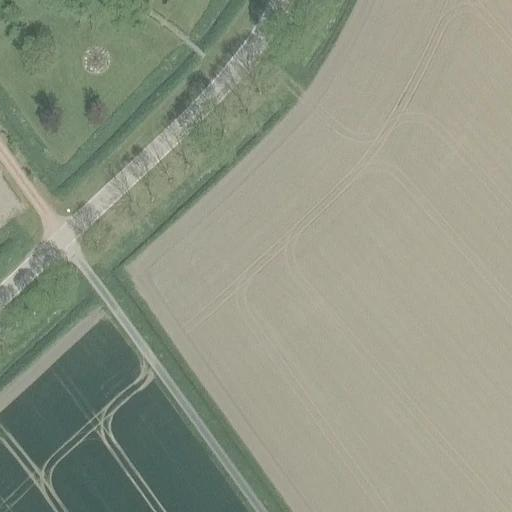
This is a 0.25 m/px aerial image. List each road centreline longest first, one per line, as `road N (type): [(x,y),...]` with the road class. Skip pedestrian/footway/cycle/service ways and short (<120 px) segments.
road 1 (tertiary): [(58,241),(205,103),(286,0)]
road 2 (residential): [(251,511),(58,241)]
